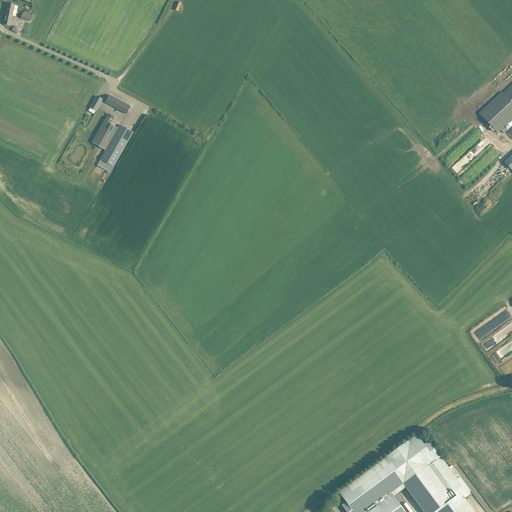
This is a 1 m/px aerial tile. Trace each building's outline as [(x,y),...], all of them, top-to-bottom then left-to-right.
[(161,0),(157,0),(153,9),(158,12),(164,1),(161,0)] [(15,21),(16,17),(12,16),(14,4),(7,3),(3,25),(10,26),(11,20),(15,21)] [(29,15),(30,13),(25,11),(24,13),(22,13),(21,19),(29,22),(31,16),(29,15)] [(503,93),(479,114),(497,133),(500,129),(504,133),(507,130),(503,126),(511,118),(511,84),(503,93)] [(127,114),(128,111),(130,107),(109,95),(105,102),(127,114)] [(97,96),(90,107),(96,111),(102,99),(97,96)] [(110,124),(112,120),(106,117),(98,132),(92,142),(105,150),(100,160),(113,167),(115,168),(116,166),(115,165),(123,150),(133,132),(120,125),(118,128),(110,124)] [(458,171),(465,164),(462,161),(455,168),(458,171)] [(429,441),(424,445),(417,435),(339,492),(347,502),(342,505),(346,511),(405,511),(394,496),(406,488),(423,511),(474,511),(463,496),(465,499),(471,494),(469,491),(470,490),(460,477),(457,479),(441,457),(441,458),(429,441)]
